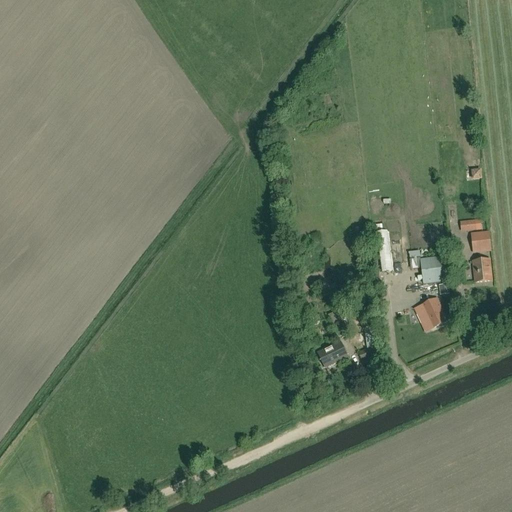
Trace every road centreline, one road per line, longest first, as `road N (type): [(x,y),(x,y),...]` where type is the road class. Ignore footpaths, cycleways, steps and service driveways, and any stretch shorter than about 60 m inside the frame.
road 1 (track): [(123,511),(382,398)]
road 2 (unclassified): [(382,398),(511,340)]
